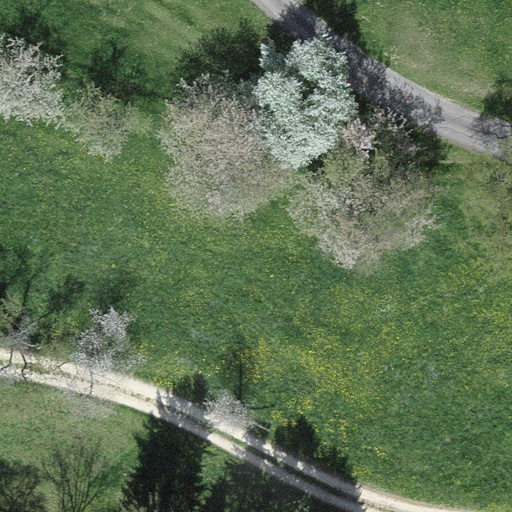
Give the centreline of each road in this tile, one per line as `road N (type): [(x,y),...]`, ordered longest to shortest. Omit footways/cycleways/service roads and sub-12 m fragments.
road 1 (track): [(387,511),(309,483),(130,391),(0,364)]
road 2 (unclassified): [(511,140),(395,100),(277,0)]
